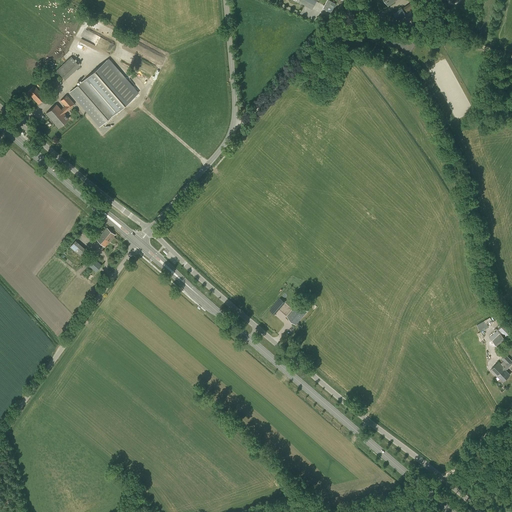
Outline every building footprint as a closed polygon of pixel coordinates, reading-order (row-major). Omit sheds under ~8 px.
[(300,0),(300,2),(312,9),(316,0),(300,0)] [(402,8),(393,13),(397,20),(406,14),(406,13),(418,5),(415,0),(414,0),(402,8)] [(97,21),(94,26),(102,31),(104,26),(97,21)] [(56,70),(65,80),(80,66),(71,56),(56,70)] [(44,86),(51,93),(61,85),(53,77),(44,86)] [(69,92),(99,127),(115,113),(104,100),(85,78),(69,92)] [(27,92),(38,104),(46,98),(34,86),(27,92)] [(67,95),(60,101),(65,106),(61,109),(56,104),(46,113),(58,128),(69,118),(64,113),(75,104),(67,95)] [(115,235),(107,228),(97,240),(105,247),(115,235)] [(87,250),(75,240),(70,247),(82,257),(87,250)] [(93,257),(87,264),(96,272),(102,265),(93,257)] [(287,317),(296,325),(308,311),(299,303),(287,317)] [(478,324),(481,331),(492,325),(490,321),(493,319),(491,316),(478,324)] [(508,341),(507,340),(511,334),(511,332),(504,324),(489,338),(500,349),(508,341)] [(478,345),(471,336),(464,341),(471,350),(478,345)] [(511,364),(511,360),(506,354),(490,370),(497,377),(498,376),(503,381),(510,374),(506,370),(511,364)]
